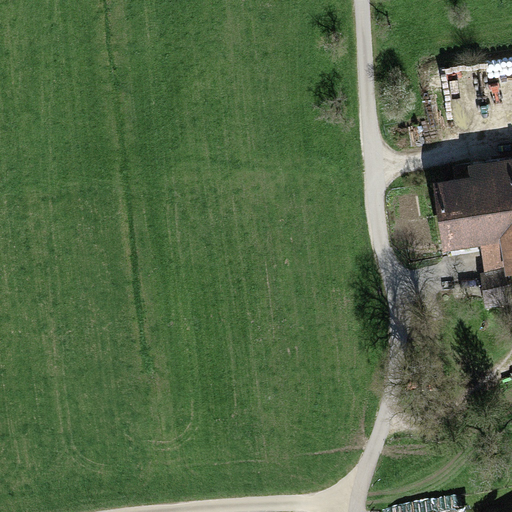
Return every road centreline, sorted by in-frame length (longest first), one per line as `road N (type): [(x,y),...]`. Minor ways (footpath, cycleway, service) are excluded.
road 1 (track): [(371,0),(390,385),(356,509)]
road 2 (track): [(228,511),(356,509)]
